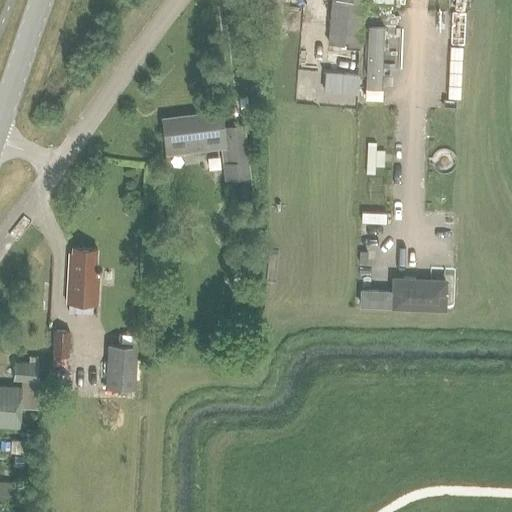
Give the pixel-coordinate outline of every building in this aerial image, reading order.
[(331,0),(328,47),(360,50),(363,0),(331,0)] [(368,27),(365,89),(379,90),(383,28),(368,27)] [(325,73),(323,92),(357,95),(358,76),(325,73)] [(253,179),(251,161),(245,126),(225,129),(222,113),(164,122),(170,159),(226,150),(231,183),(253,179)] [(372,141),(371,169),(385,169),(385,141),(372,141)] [(99,308),(101,271),(98,271),(98,252),(74,251),(74,257),(70,257),(68,307),(99,308)] [(360,252),(359,264),(367,265),(368,253),(360,252)] [(447,280),(392,278),(391,292),(391,309),(446,311),(447,280)] [(391,309),(391,292),(360,291),(360,308),(391,309)] [(56,334),(55,360),(68,361),(70,361),(71,335),(56,334)] [(137,388),(139,347),(107,345),(105,387),(137,388)] [(21,383),(21,391),(0,389),(0,427),(18,429),(19,410),(38,411),(41,367),(19,365),(18,383),(21,383)] [(24,458),(14,457),(14,467),(23,467),(24,458)] [(2,482),(2,500),(13,500),(13,482),(2,482)]
